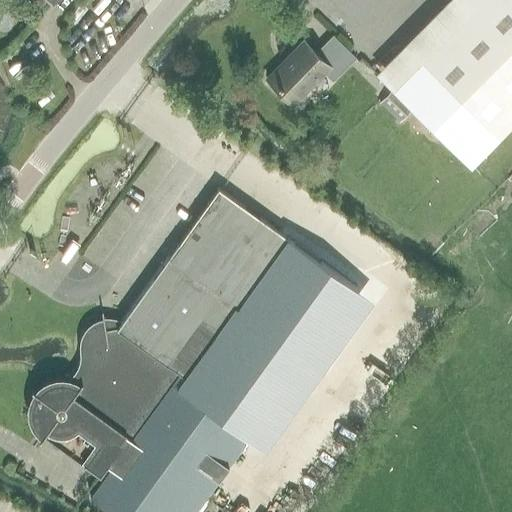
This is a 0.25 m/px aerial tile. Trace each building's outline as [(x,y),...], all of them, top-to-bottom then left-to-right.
[(362,23),(368,16),(351,0),(344,8),(362,23)] [(511,0),(446,0),(376,71),(393,88),(471,165),(511,122),(511,0)] [(316,52),(304,40),(267,78),(293,103),(324,71),(333,80),(355,57),(333,35),(316,52)] [(412,108),(392,88),(380,101),(400,120),(412,108)] [(33,389),(32,390),(38,394),(35,398),(34,403),(33,409),(33,415),(34,420),(37,425),(40,429),(44,433),(40,439),(41,440),(45,434),(100,474),(108,463),(112,466),(90,496),(112,511),(194,511),(356,287),(218,187),(118,326),(106,328),(103,309),(102,310),(103,317),(98,319),(93,321),(89,324),(85,328),(82,333),(80,339),(80,344),(80,355),(80,361),(78,366),(75,371),(71,375),(67,378),(62,380),(52,383),(46,386),(42,389),(38,393),(33,389)]
